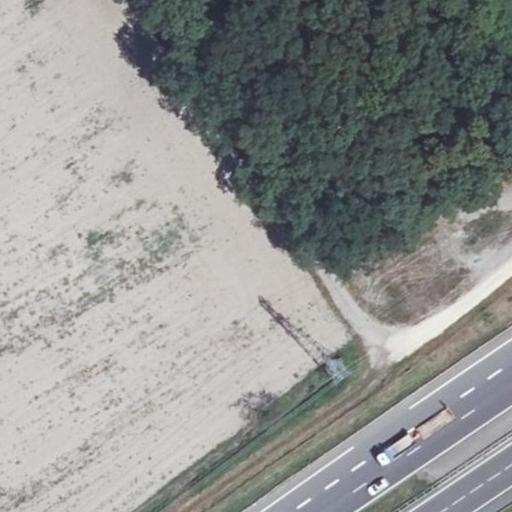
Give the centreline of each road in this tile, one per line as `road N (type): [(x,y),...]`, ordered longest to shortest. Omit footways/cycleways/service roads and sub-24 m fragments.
road 1 (track): [(511,254),(412,330),(371,340),(338,303),(157,0)]
road 2 (motorway): [(511,384),(323,511)]
